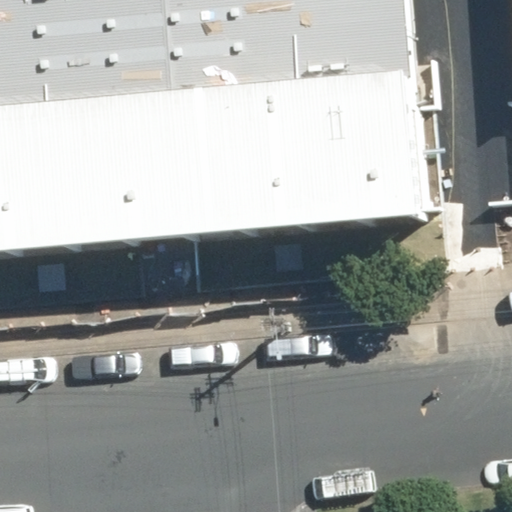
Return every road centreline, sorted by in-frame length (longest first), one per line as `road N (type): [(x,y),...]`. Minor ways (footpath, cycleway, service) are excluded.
road 1 (secondary): [(511,408),(170,438)]
road 2 (secondary): [(170,438),(0,450)]
